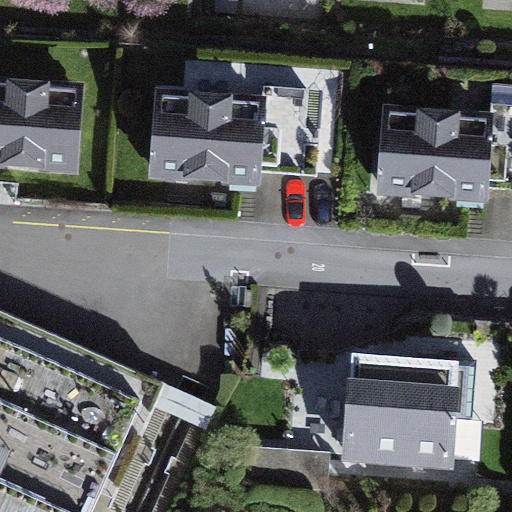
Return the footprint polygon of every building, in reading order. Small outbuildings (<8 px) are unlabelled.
[(511,0),(502,0),(502,13),(511,13),(511,0)] [(0,184),(97,191),(103,108),(0,99),(0,184)] [(162,188),(280,196),(286,112),(169,104),(162,188)] [(382,204),(500,212),(506,128),(389,120),(382,204)] [(0,420),(116,471),(120,473),(155,392),(0,324),(0,420)] [(476,485),(484,374),(351,364),(343,475),(476,485)] [(0,511),(98,511),(116,471),(0,420),(0,511)]
